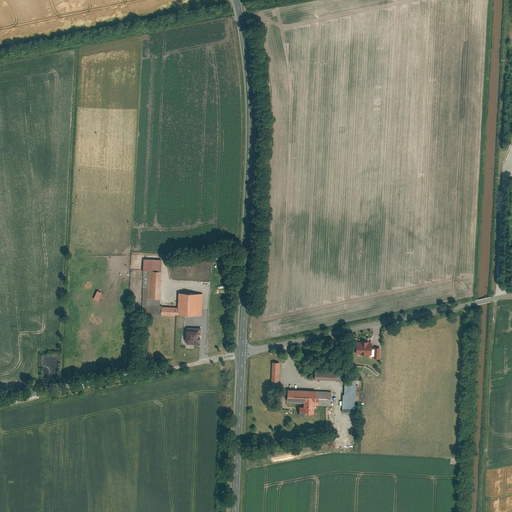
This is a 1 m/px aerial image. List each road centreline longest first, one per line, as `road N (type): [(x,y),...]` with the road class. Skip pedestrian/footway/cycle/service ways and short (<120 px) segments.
road 1 (tertiary): [(242,353),(251,113),(236,0)]
road 2 (residential): [(511,294),(242,353)]
road 3 (residential): [(242,353),(6,404)]
road 4 (tertiary): [(233,511),(242,353)]
